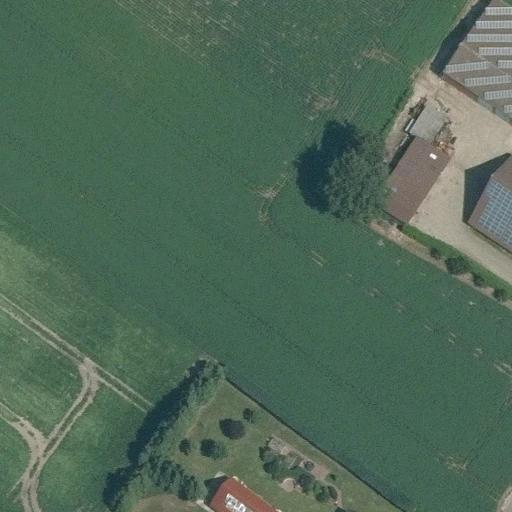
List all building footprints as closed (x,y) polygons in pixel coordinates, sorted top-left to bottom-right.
[(511,14),(500,6),(449,80),(511,123),(511,14)] [(437,155),(457,123),(433,108),(413,140),(437,155)] [(437,155),(413,140),(373,203),(417,230),(456,168),(437,155)] [(511,169),(474,226),(511,251),(511,169)] [(278,511),(234,479),(214,506),(221,511),(278,511)]
